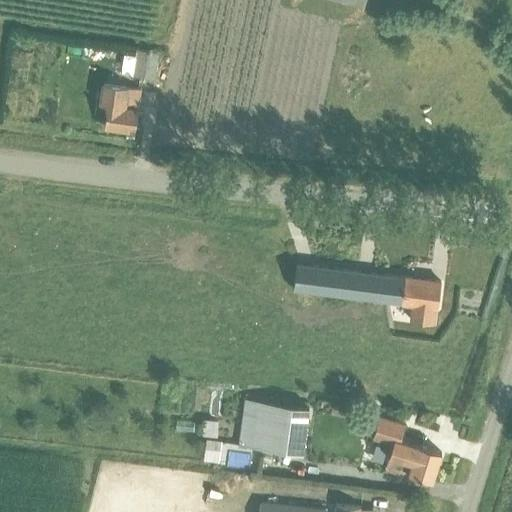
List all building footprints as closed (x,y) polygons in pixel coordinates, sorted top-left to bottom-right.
[(265,79),(277,0),(222,0),(211,70),(265,79)] [(159,51),(135,48),(132,74),(155,77),(159,51)] [(102,81),(98,103),(106,104),(103,124),(133,128),(139,87),(102,81)] [(60,107),(83,112),(86,99),(62,94),(60,107)] [(296,262),(293,289),(368,298),(368,299),(412,304),(410,320),(432,323),(434,307),(437,308),(440,281),(296,262)] [(246,394),(239,440),(303,450),(310,404),(246,394)] [(409,473),(432,481),(442,452),(418,444),(401,439),(406,423),(380,414),(373,436),(393,443),(389,455),(385,468),(408,476),(409,473)] [(325,511),(326,508),(260,501),(258,511),(325,511)] [(355,511),(356,505),(333,503),(332,511),(355,511)]
